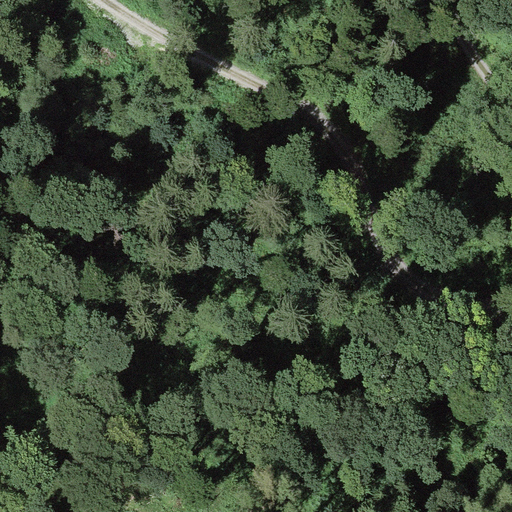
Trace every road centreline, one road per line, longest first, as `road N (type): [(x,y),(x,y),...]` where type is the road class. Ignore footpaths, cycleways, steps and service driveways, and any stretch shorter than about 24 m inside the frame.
road 1 (track): [(511,297),(468,305),(422,289),(391,258),(360,177),(325,128),(107,0)]
road 2 (track): [(440,0),(511,102)]
